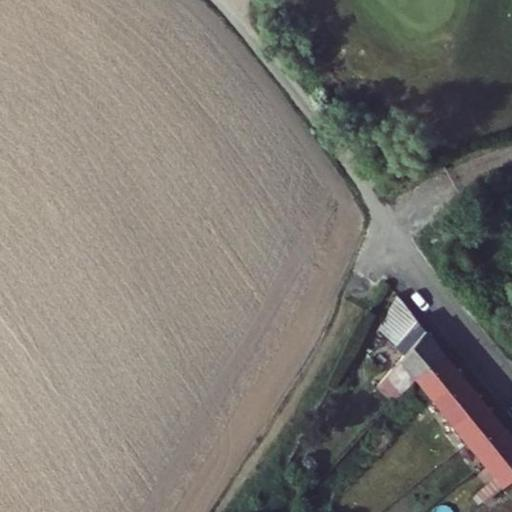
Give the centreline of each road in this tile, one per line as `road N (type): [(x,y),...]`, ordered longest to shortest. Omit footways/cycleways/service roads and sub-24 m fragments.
road 1 (unclassified): [(511,386),(221,0)]
road 2 (unknown): [(393,224),(446,176),(511,158)]
